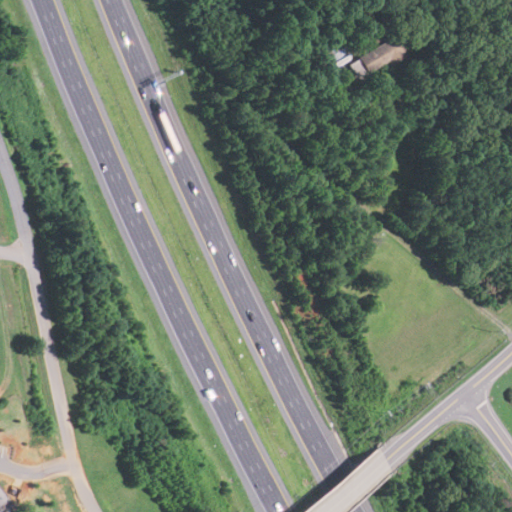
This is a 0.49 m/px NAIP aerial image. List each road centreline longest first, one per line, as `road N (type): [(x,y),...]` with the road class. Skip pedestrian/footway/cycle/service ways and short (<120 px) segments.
road 1 (motorway): [(354,511),(237,282),(113,0)]
road 2 (motorway): [(45,0),(138,223),(281,511)]
road 3 (residential): [(75,462),(32,259)]
road 4 (tertiary): [(511,351),(390,457)]
